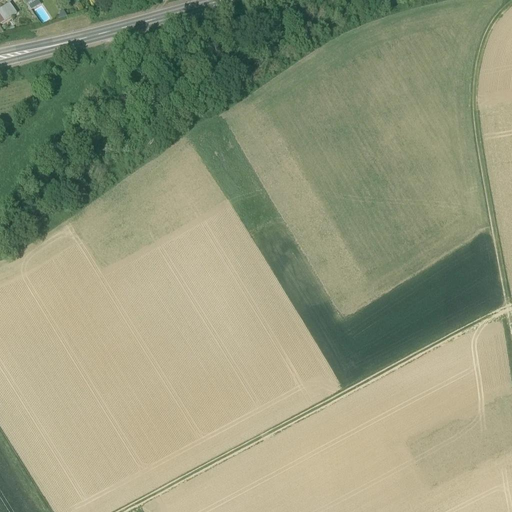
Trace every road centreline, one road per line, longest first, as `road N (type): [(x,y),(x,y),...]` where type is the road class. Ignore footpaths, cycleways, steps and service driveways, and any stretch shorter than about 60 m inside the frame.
road 1 (track): [(417,0),(320,37),(231,91),(0,258)]
road 2 (track): [(511,307),(122,511)]
road 3 (track): [(511,6),(483,47),(475,119),(511,323)]
road 4 (secondary): [(213,0),(0,59)]
road 5 (track): [(0,153),(105,50),(109,29)]
